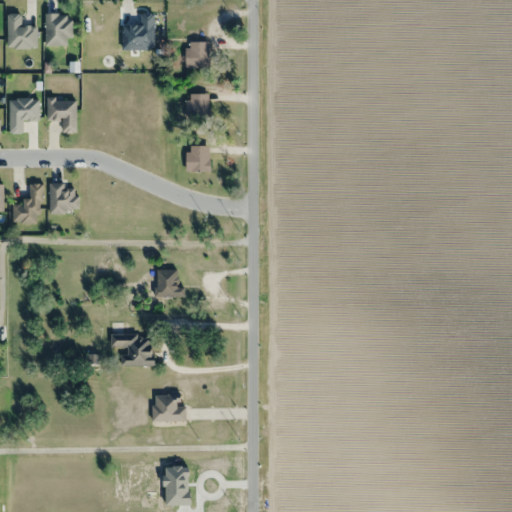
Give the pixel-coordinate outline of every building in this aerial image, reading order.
[(122,50),(154,50),(154,13),(139,13),(139,25),(122,25),(122,50)] [(184,67),(208,67),(208,42),(184,42),(184,67)] [(208,93),(187,93),(187,116),(208,116),(208,93)] [(47,120),(61,120),(61,133),(75,133),(75,99),(47,99),(47,120)] [(209,145),(186,145),(186,171),(209,171),(209,145)] [(41,183),(28,184),(29,202),(12,202),(12,223),(42,222),(41,183)] [(49,213),(77,213),(77,189),(64,189),(64,183),(49,183),(49,213)] [(184,287),(176,287),(176,269),(155,269),(155,297),(184,297),(184,287)] [(120,366),(152,366),(152,334),(109,334),(110,350),(119,350),(120,366)]
